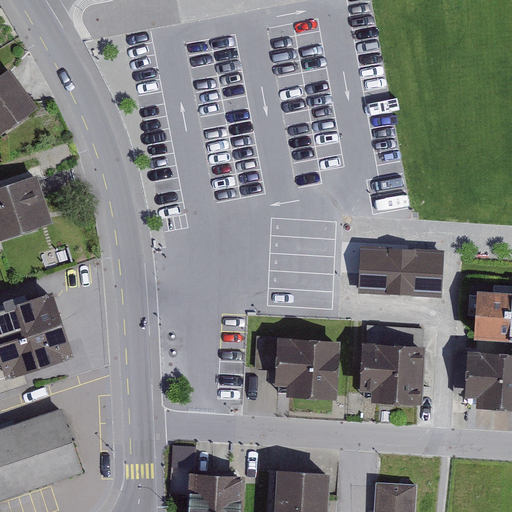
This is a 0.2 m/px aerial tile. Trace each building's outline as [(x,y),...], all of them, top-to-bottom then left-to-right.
[(0,132),(39,105),(11,66),(0,73),(0,132)] [(0,237),(53,220),(37,172),(0,184),(0,237)] [(359,252),(357,292),(428,294),(429,281),(441,282),(442,253),(431,252),(432,248),(390,247),(389,253),(359,252)] [(511,288),(477,287),(474,335),(511,337),(511,288)] [(54,288),(0,304),(0,392),(28,384),(24,370),(75,354),(54,288)] [(366,340),(364,340),(361,387),(372,387),(372,399),(423,402),(426,341),(424,341),(425,328),(367,325),(366,340)] [(340,337),(278,334),(278,336),(257,336),(255,369),(275,370),(274,383),(287,383),(286,394),(338,396),(340,337)] [(511,349),(468,347),(466,394),(476,395),(476,405),(511,406),(511,349)] [(0,497),(84,471),(62,406),(0,426),(0,497)] [(328,511),(331,468),(270,465),(266,511),(328,511)] [(243,511),(246,472),(191,468),(187,511),(243,511)] [(376,480),(373,511),(415,511),(418,483),(376,480)]
